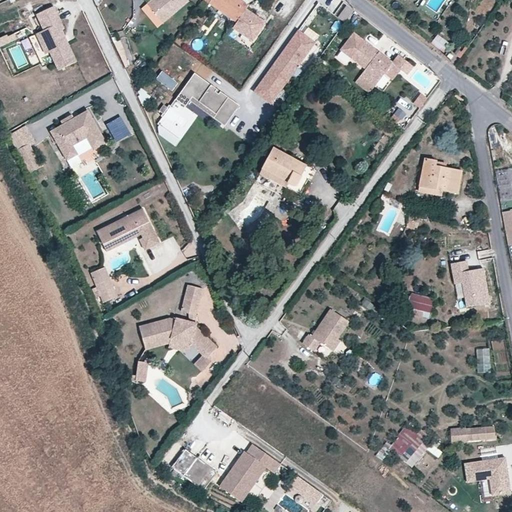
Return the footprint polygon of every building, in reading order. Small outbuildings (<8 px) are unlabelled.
[(151,0),(150,2),(165,21),(192,0),(191,0),(151,0)] [(250,6),(241,0),(205,0),(238,22),(235,27),(255,41),(268,22),(248,8),(250,6)] [(165,21),(150,2),(142,8),(158,28),(165,21)] [(67,29),(57,6),(40,14),(47,30),(39,33),(48,54),(52,52),(61,70),(79,62),(70,43),(67,44),(66,41),(67,36),(65,30),(67,29)] [(254,90),(275,105),(319,45),(299,29),(254,90)] [(17,33),(10,35),(12,41),(19,38),(17,33)] [(437,33),(430,41),(441,49),(447,41),(437,33)] [(9,34),(0,37),(0,44),(1,46),(12,41),(10,35),(9,34)] [(377,50),(356,34),(345,48),(371,67),(368,70),(359,83),(373,93),(387,74),(395,64),(381,53),(379,56),(375,53),(377,50)] [(371,67),(345,48),(343,51),(368,70),(371,67)] [(416,67),(401,56),(395,64),(403,70),(410,75),(416,67)] [(403,70),(395,64),(387,74),(396,81),(403,70)] [(243,105),(197,72),(178,99),(188,106),(192,100),(195,96),(219,113),(216,117),(228,126),(243,105)] [(420,106),(427,97),(421,92),(414,102),(420,106)] [(219,113),(195,96),(192,100),(216,117),(219,113)] [(403,96),(389,117),(402,126),(416,105),(403,96)] [(92,148),(104,142),(86,110),(72,118),(62,123),(49,130),(65,158),(75,153),(70,144),(85,136),(92,148)] [(72,118),(70,114),(60,120),(62,123),(72,118)] [(27,125),(9,133),(17,149),(29,143),(34,140),(27,125)] [(29,143),(17,149),(29,172),(41,166),(29,143)] [(276,147),(263,168),(288,184),(294,186),(297,185),(299,183),(307,165),(276,147)] [(420,186),(443,190),(458,194),(462,170),(437,164),(438,161),(425,159),(420,186)] [(511,181),(509,167),(495,170),(500,200),(511,198),(511,181)] [(288,184),(263,168),(261,173),(286,188),(288,184)] [(239,183),(231,192),(235,196),(238,193),(240,194),(245,188),(239,183)] [(441,196),(443,190),(420,186),(419,193),(441,196)] [(511,207),(501,209),(508,245),(511,243),(511,207)] [(100,231),(105,242),(131,230),(134,237),(138,236),(139,239),(136,241),(141,250),(158,242),(144,210),(100,231)] [(131,230),(105,242),(108,249),(134,237),(131,230)] [(466,267),(470,266),(469,260),(453,263),(457,283),(463,282),(468,306),(493,302),(486,267),(471,270),(467,271),(466,267)] [(111,276),(107,265),(92,270),(96,282),(111,276)] [(118,295),(111,276),(96,282),(99,289),(94,290),(96,295),(101,294),(103,301),(118,295)] [(203,288),(189,284),(186,295),(201,298),(203,288)] [(201,298),(186,295),(182,311),(190,313),(196,315),(201,298)] [(419,299),(411,298),(408,307),(414,309),(413,314),(416,315),(419,299)] [(419,299),(416,315),(423,316),(423,314),(432,316),(434,302),(419,299)] [(331,348),(339,338),(351,321),(333,308),(314,335),(311,333),(305,342),(316,350),(322,341),(331,348)] [(196,322),(189,322),(175,320),(174,322),(166,320),(135,329),(141,349),(167,342),(191,345),(203,356),(195,365),(203,372),(212,362),(207,358),(217,347),(195,326),(196,322)] [(342,340),(339,338),(331,348),(335,350),(342,340)] [(191,345),(167,342),(141,349),(142,353),(166,346),(166,350),(188,352),(191,345)] [(490,371),(488,347),(476,347),(477,371),(490,371)] [(143,388),(145,368),(135,367),(133,382),(129,381),(129,386),(143,388)] [(376,386),(380,375),(373,372),(368,382),(376,386)] [(495,426),(467,429),(468,442),(497,438),(495,426)] [(424,441),(413,454),(419,459),(430,446),(424,441)] [(383,459),(389,445),(383,442),(376,457),(383,459)] [(246,451),(220,485),(243,501),(268,467),(275,472),(282,463),(255,444),(248,453),(246,451)] [(217,473),(185,449),(172,467),(204,491),(217,473)] [(487,459),(469,460),(471,476),(481,475),(481,469),(488,469),(490,495),(509,493),(505,460),(488,461),(487,459)] [(325,495),(298,476),(292,485),(319,503),(325,495)] [(333,501),(325,495),(319,503),(327,509),(333,501)]
